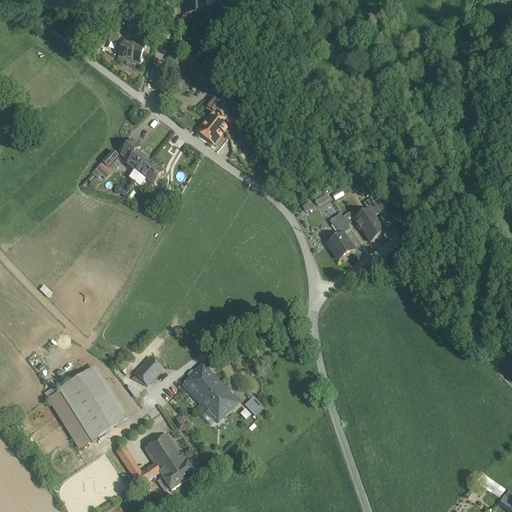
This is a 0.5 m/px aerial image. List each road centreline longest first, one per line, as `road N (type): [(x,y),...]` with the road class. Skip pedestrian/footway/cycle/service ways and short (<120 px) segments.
road 1 (residential): [(367,511),(312,344),(316,298),(304,243),(283,209),(148,107)]
road 2 (residential): [(148,107),(4,0)]
